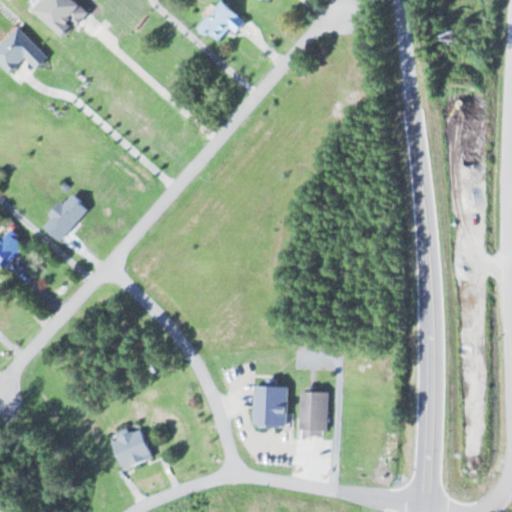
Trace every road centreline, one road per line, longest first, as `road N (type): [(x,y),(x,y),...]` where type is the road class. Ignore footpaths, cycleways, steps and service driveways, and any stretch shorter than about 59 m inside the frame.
road 1 (residential): [(511,51),(507,485),(477,511),(427,509)]
road 2 (tertiary): [(403,0),(424,175),(432,339),(426,511)]
road 3 (residential): [(335,5),(0,382)]
road 4 (residential): [(427,509),(228,480),(127,511)]
road 5 (residential): [(100,270),(185,357),(213,411),(228,480)]
